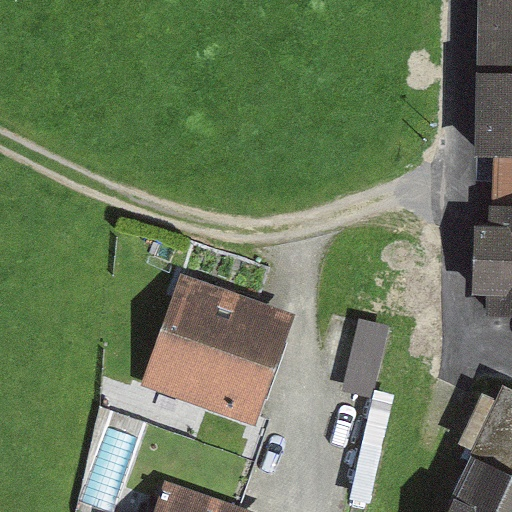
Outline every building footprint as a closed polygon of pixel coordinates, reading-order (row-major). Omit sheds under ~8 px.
[(504,164),(511,164),(511,0),(478,0),(474,163),(504,164)] [(501,300),(500,323),(511,323),(511,164),(504,164),(502,242),(488,241),(486,300),(501,300)] [(273,319),(245,309),(170,282),(168,290),(176,294),(146,379),(180,391),(240,413),(273,319)] [(366,306),(354,375),(385,380),(397,312),(366,306)] [(511,394),(503,390),(471,460),(511,480),(511,394)] [(511,511),(511,480),(471,460),(444,511),(511,511)] [(219,511),(164,492),(163,495),(157,493),(156,497),(161,499),(156,511),(219,511)]
